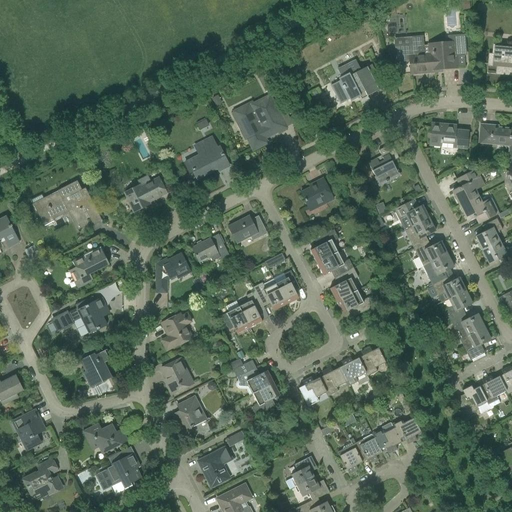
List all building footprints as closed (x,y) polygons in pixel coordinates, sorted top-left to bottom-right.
[(468,0),(462,0),(459,0),(460,9),(469,8),(468,0)] [(412,47),(395,48),(397,62),(409,61),(410,66),(410,75),(414,74),(435,72),(435,70),(457,68),(456,56),(465,55),(463,36),(448,37),(448,43),(428,45),(428,47),(423,47),(423,46),(422,46),(421,38),(411,39),(412,47)] [(511,48),(494,47),(493,56),(490,55),(489,64),(498,65),(497,73),(511,74),(511,48)] [(340,80),(331,85),(336,95),(341,104),(350,99),(351,101),(366,94),(367,96),(379,90),(374,81),(366,66),(360,70),(355,60),(346,65),(338,69),(342,77),(339,78),(340,80)] [(272,88),(265,75),(258,79),(265,92),(272,88)] [(218,96),(212,98),(216,106),(222,104),(218,96)] [(251,103),(231,114),(245,141),(247,140),(247,141),(248,141),(253,150),(267,143),(264,139),(268,137),(270,136),(274,134),(286,128),(291,125),(292,125),(284,107),(277,111),(269,96),(252,105),(251,103)] [(209,126),(206,120),(196,125),(199,130),(209,126)] [(440,147),(453,148),(466,149),(468,132),(455,131),(456,126),(442,125),(442,126),(433,125),(432,131),(430,131),(429,146),(440,147)] [(480,125),(479,135),(478,143),(504,146),(504,143),(509,144),(508,160),(511,160),(511,129),(493,128),(493,127),(480,125)] [(184,163),(185,164),(190,173),(193,171),(197,179),(209,173),(208,171),(217,167),(219,171),(229,166),(219,147),(217,148),(211,137),(194,146),(199,156),(184,163)] [(375,177),(379,185),(386,182),(386,183),(388,181),(388,180),(398,175),(396,171),(392,162),(399,158),(392,144),(379,151),(381,156),(362,166),(362,167),(368,164),(375,177)] [(102,156),(92,159),(94,165),(104,162),(102,156)] [(452,192),(459,207),(478,197),(475,190),(484,186),(476,170),(457,180),(460,188),(452,192)] [(139,185),(124,193),(128,201),(127,201),(129,204),(133,213),(149,205),(147,201),(157,196),(158,198),(166,194),(162,185),(158,178),(151,182),(147,176),(137,181),(139,185)] [(301,193),(310,211),(311,211),(310,208),(324,201),(325,204),(334,199),(323,179),(314,183),(315,186),(301,193)] [(31,200),(33,204),(42,223),(67,210),(78,231),(101,219),(88,194),(85,196),(77,181),(57,191),(43,199),(41,195),(31,200)] [(418,185),(413,188),(416,194),(421,191),(418,185)] [(478,197),(459,207),(467,221),(475,217),(479,225),(498,215),(491,200),(482,204),(478,197)] [(410,202),(394,210),(395,212),(396,213),(404,231),(429,219),(429,217),(427,212),(426,212),(423,206),(419,208),(415,202),(415,200),(410,202)] [(249,216),(228,227),(233,236),(237,243),(251,237),(252,236),(255,240),(259,238),(268,234),(258,216),(251,220),(249,216)] [(0,238),(3,236),(6,240),(15,235),(10,227),(5,217),(0,219),(0,238)] [(380,218),(373,222),(377,229),(384,226),(380,218)] [(404,231),(414,249),(425,243),(422,238),(436,231),(435,231),(432,225),(433,225),(431,219),(430,220),(429,219),(404,231)] [(488,232),(476,238),(479,244),(478,245),(481,251),(482,250),(482,251),(500,242),(497,237),(496,235),(499,233),(498,231),(502,230),(497,219),(493,221),(484,225),(488,232)] [(322,245),(310,251),(317,263),(338,253),(333,242),(338,239),(334,230),(327,233),(318,238),(322,245)] [(191,248),(196,257),(199,263),(210,257),(212,261),(220,257),(221,259),(229,255),(218,234),(191,248)] [(414,249),(423,267),(447,255),(447,254),(448,253),(445,248),(444,248),(441,243),(441,242),(428,249),(425,243),(414,249)] [(483,252),(482,253),(485,259),(486,258),(489,265),(501,259),(504,265),(511,260),(511,249),(511,248),(508,249),(507,248),(504,250),(500,242),(482,251),(483,252)] [(70,271),(78,288),(93,280),(90,274),(109,264),(101,248),(87,255),(86,254),(81,257),(81,258),(73,262),(76,268),(70,271)] [(189,270),(186,262),(181,253),(167,261),(166,258),(155,264),(155,294),(167,294),(167,281),(189,270)] [(338,253),(317,263),(323,276),(335,270),(338,277),(353,269),(349,260),(343,263),(338,253)] [(281,254),(264,263),(266,268),(267,268),(272,265),(273,267),(285,261),(281,254)] [(423,267),(432,285),(444,280),(441,274),(454,267),(453,267),(451,261),(449,256),(448,256),(447,255),(423,267)] [(342,283),(330,289),(336,302),(358,291),(352,280),(358,278),(353,269),(338,277),(342,283)] [(284,280),(275,284),(286,306),(299,299),(293,287),(298,285),(293,275),(291,271),(284,275),(286,279),(284,280)] [(444,280),(432,285),(438,297),(441,304),(449,300),(451,298),(466,291),(465,290),(466,290),(463,284),(462,285),(459,279),(460,279),(459,278),(446,285),(444,280)] [(262,283),(252,288),(254,292),(261,304),(268,301),(273,312),(286,306),(275,284),(273,279),(263,285),(262,283)] [(511,290),(511,292),(502,296),(507,307),(511,304),(511,290)] [(358,291),(336,302),(343,314),(355,308),(358,315),(367,310),(373,307),(368,298),(363,301),(358,291)] [(445,311),(450,322),(462,316),(459,311),(472,304),(472,303),(469,298),(470,297),(467,292),(466,292),(466,291),(449,300),(452,307),(445,311)] [(249,302),(239,307),(250,328),(262,322),(257,311),(263,308),(261,304),(254,292),(246,296),(249,302)] [(54,322),(52,323),(57,333),(74,324),(73,322),(81,318),(90,334),(107,325),(102,317),(109,313),(102,299),(93,303),(91,298),(74,306),(76,309),(68,313),(67,311),(52,319),(54,322)] [(250,328),(239,307),(236,302),(226,307),(228,312),(221,316),(228,330),(233,327),(237,335),(250,328)] [(180,314),(170,319),(161,324),(167,337),(161,340),(167,352),(192,339),(185,325),(191,322),(187,314),(181,317),(180,314)] [(462,316),(450,322),(455,331),(456,333),(459,340),(467,336),(484,327),(483,326),(484,326),(481,321),(478,315),(465,321),(462,316)] [(484,327),(467,336),(459,340),(470,361),(484,354),(484,353),(481,355),(477,347),(491,340),(490,339),(490,340),(487,334),(488,334),(485,328),(484,329),(484,327)] [(438,329),(432,332),(435,338),(441,334),(438,329)] [(363,356),(358,359),(367,376),(377,371),(376,368),(386,363),(379,348),(372,352),(370,348),(361,352),(363,356)] [(86,378),(91,388),(112,377),(104,363),(112,359),(107,350),(95,356),(94,354),(88,357),(81,360),(80,361),(88,376),(86,378)] [(343,366),(338,369),(346,383),(347,387),(348,387),(357,382),(359,385),(369,380),(367,376),(358,359),(353,362),(351,358),(341,362),(343,366)] [(181,359),(170,364),(161,369),(169,384),(166,385),(171,395),(193,384),(181,359)] [(239,367),(233,371),(236,378),(252,370),(248,363),(239,367)] [(503,374),(498,377),(508,395),(511,392),(511,369),(511,370),(510,366),(501,371),(503,374)] [(324,376),(319,379),(326,393),(328,397),(338,391),(336,388),(346,383),(338,369),(333,371),(331,368),(322,372),(324,376)] [(249,396),(253,394),(274,383),(267,371),(256,377),(252,370),(236,378),(238,380),(236,382),(235,385),(236,386),(237,388),(239,389),(246,389),(249,396)] [(0,382),(0,401),(2,406),(18,398),(16,394),(23,390),(15,375),(0,383),(0,382)] [(483,384),(479,387),(488,405),(491,404),(498,400),(496,396),(505,392),(507,395),(508,395),(498,377),(492,380),(491,376),(481,381),(483,384)] [(326,393),(319,379),(313,381),(311,377),(302,382),(304,386),(299,389),(308,407),(319,401),(317,398),(326,393)] [(208,384),(207,387),(209,390),(212,391),(215,390),(216,387),(214,384),(211,382),(208,384)] [(274,383),(253,394),(258,404),(252,407),(256,417),(272,409),(269,402),(280,396),(274,383)] [(488,405),(479,387),(473,390),(471,386),(462,390),(464,394),(458,397),(459,397),(468,415),(478,410),(481,414),(490,409),(488,405)] [(195,397),(185,401),(176,406),(179,411),(173,414),(185,436),(193,432),(191,428),(207,420),(195,397)] [(458,397),(453,400),(454,402),(463,420),(469,417),(468,415),(459,397),(458,397)] [(21,417),(12,422),(11,422),(16,432),(18,431),(27,449),(40,442),(36,435),(43,431),(34,413),(22,419),(21,417)] [(402,420),(392,425),(402,443),(406,440),(408,444),(418,440),(416,436),(422,433),(415,418),(404,423),(402,420)] [(383,430),(373,435),(382,453),(387,450),(389,454),(398,450),(396,446),(402,443),(392,425),(391,423),(382,428),(383,430)] [(84,431),(88,440),(93,449),(99,446),(102,453),(127,440),(120,427),(114,430),(111,425),(101,430),(98,424),(84,431)] [(320,431),(323,436),(335,430),(332,425),(320,431)] [(225,437),(227,445),(240,442),(238,434),(225,437)] [(363,439),(353,445),(362,463),(367,460),(369,464),(373,462),(378,459),(376,456),(382,453),(374,438),(373,436),(373,435),(363,439)] [(362,463),(353,445),(352,443),(344,447),(343,449),(338,452),(349,474),(358,469),(356,466),(362,463)] [(511,464),(511,452),(508,444),(507,444),(509,448),(500,453),(498,449),(488,454),(497,472),(502,470),(504,474),(511,469),(511,467),(511,465),(511,464)] [(105,469),(94,475),(102,491),(112,486),(116,493),(122,491),(132,485),(131,483),(141,477),(137,469),(136,468),(140,466),(138,463),(130,447),(108,458),(111,464),(112,466),(105,469)] [(232,460),(230,456),(226,447),(197,462),(211,489),(230,479),(222,465),(232,460)] [(294,450),(287,453),(288,455),(289,458),(296,454),(295,452),(294,450)] [(298,472),(291,475),(296,486),(314,477),(312,472),(311,471),(310,468),(315,465),(311,457),(302,461),(294,465),(298,472)] [(24,481),(34,501),(43,497),(42,495),(48,492),(50,495),(61,489),(56,478),(51,481),(49,476),(57,471),(52,460),(37,468),(41,476),(37,478),(36,475),(24,481)] [(314,477),(296,486),(301,496),(302,498),(305,496),(308,495),(309,496),(312,501),(318,498),(321,496),(329,493),(324,484),(319,487),(317,483),(317,482),(314,477)] [(245,484),(225,495),(216,499),(221,508),(222,507),(224,510),(222,511),(252,511),(250,508),(248,507),(243,510),(240,505),(252,499),(245,484)] [(85,500),(89,508),(96,504),(92,496),(85,500)] [(300,507),(294,510),(294,511),(331,511),(326,502),(321,504),(315,507),(312,501),(300,507)]
